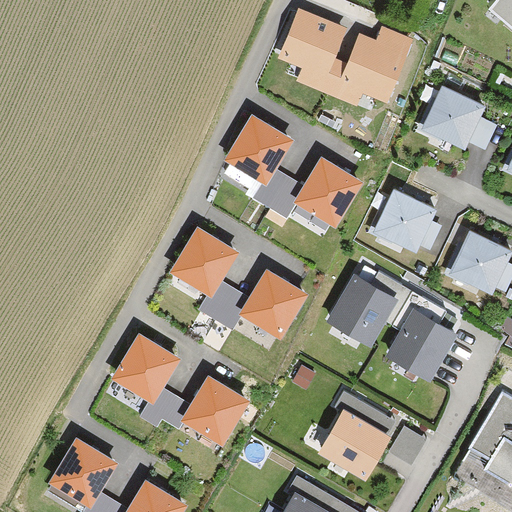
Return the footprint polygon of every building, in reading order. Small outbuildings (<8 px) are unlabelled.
[(511,0),(493,0),(511,15),(511,0)] [(346,25),(298,4),(277,54),(302,65),(296,78),(357,104),(363,90),(387,100),(414,37),(382,23),(376,37),(360,30),(346,61),(333,55),(346,25)] [(492,97),(450,80),(445,91),(437,88),(424,119),(474,140),(492,97)] [(295,135),(256,111),(228,156),(267,180),(295,135)] [(362,178),(323,154),(294,198),(333,223),(362,178)] [(441,203),(400,186),(395,197),(387,194),(374,225),(424,245),(441,203)] [(238,247),(199,222),(171,267),(210,292),(238,247)] [(511,261),(511,239),(478,226),(473,237),(465,234),(452,265),(502,285),(511,261)] [(306,290),(267,265),(239,310),(278,335),(306,290)] [(396,296),(357,271),(329,316),(368,341),(396,296)] [(454,332),(415,307),(387,352),(426,377),(454,332)] [(179,354),(140,330),(111,375),(151,399),(179,354)] [(248,394),(209,370),(181,415),(220,439),(248,394)] [(511,395),(501,389),(466,446),(489,459),(485,467),(511,483),(511,395)] [(392,432),(345,405),(320,449),(366,476),(392,432)] [(392,449),(415,460),(429,429),(406,418),(392,449)] [(118,457),(79,433),(50,478),(89,502),(118,457)] [(179,511),(186,501),(147,477),(124,511),(179,511)] [(335,511),(297,488),(282,511),(335,511)]
